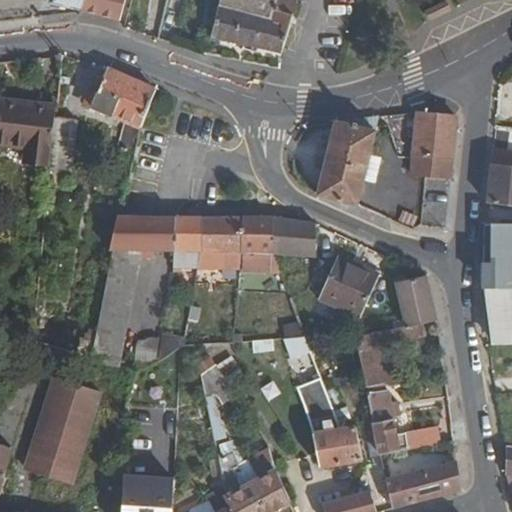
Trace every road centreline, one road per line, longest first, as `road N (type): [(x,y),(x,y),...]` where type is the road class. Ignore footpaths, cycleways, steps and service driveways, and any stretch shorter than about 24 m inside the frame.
road 1 (residential): [(264,99),(262,155),(284,192),(369,235),(460,258)]
road 2 (tertiary): [(0,39),(94,38),(264,99)]
road 3 (residential): [(460,258),(458,313),(493,495)]
road 4 (tertiary): [(264,99),(360,97),(480,45)]
road 5 (residential): [(480,45),(460,258)]
